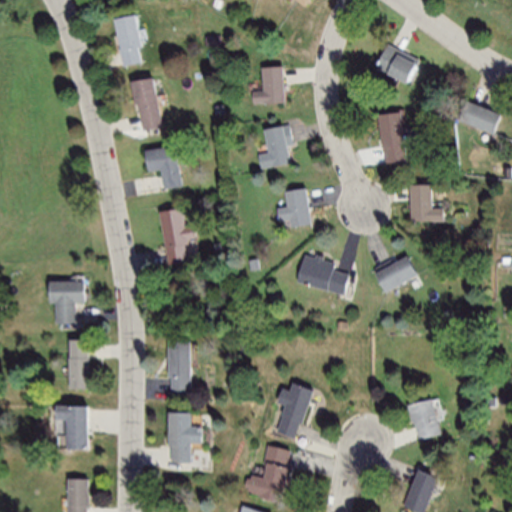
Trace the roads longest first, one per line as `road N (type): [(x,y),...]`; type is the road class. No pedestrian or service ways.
road 1 (residential): [(130,511),(134,346),(127,266),(95,108),(59,0)]
road 2 (residential): [(349,0),(334,34),(329,103),(366,209)]
road 3 (residential): [(511,73),(402,0)]
